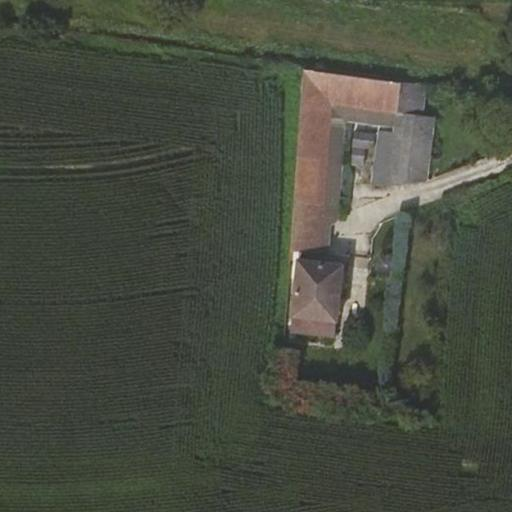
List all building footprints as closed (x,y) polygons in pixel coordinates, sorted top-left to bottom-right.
[(400,112),(402,84),(305,71),(301,121),(331,124),(332,106),(400,112)] [(426,120),(429,88),(402,84),(400,112),(400,118),(426,120)] [(399,131),(400,118),(400,112),(332,106),(331,124),(347,126),(399,131)] [(421,185),(426,120),(400,118),(399,131),(398,136),(393,193),(421,185)] [(437,121),(426,120),(421,185),(432,182),(437,121)] [(347,126),(331,124),(301,121),(298,160),(323,164),(317,237),(322,238),(323,235),(325,232),(327,230),(331,230),(338,229),(347,126)] [(374,190),(393,193),(398,136),(379,134),(374,190)] [(371,179),(374,137),(353,136),(351,163),(360,164),(359,178),(371,179)] [(323,164),(298,160),(290,253),(321,255),(322,238),(317,237),(323,164)] [(337,332),(343,264),(300,261),(294,329),(337,332)]
